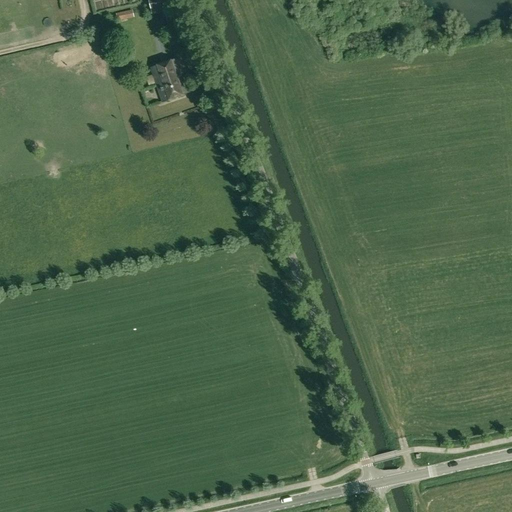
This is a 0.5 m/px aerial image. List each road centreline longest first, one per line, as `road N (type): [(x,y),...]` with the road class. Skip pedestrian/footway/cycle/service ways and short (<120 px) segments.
road 1 (unclassified): [(373,483),(192,0)]
road 2 (secondary): [(511,454),(373,483)]
